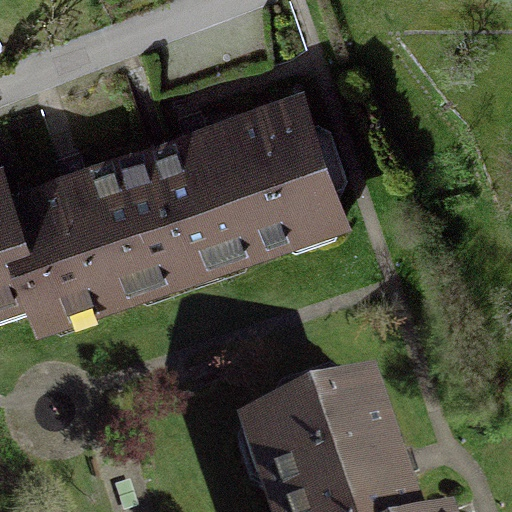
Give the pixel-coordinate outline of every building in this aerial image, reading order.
[(150,144),(200,274),(338,221),(288,91),(150,144)] [(0,160),(18,154),(7,123),(0,125),(0,160)] [(200,274),(150,144),(0,201),(0,202),(34,290),(50,332),(200,274)] [(0,303),(34,290),(0,202),(0,303)] [(248,511),(409,511),(365,397),(225,451),(248,511)]
